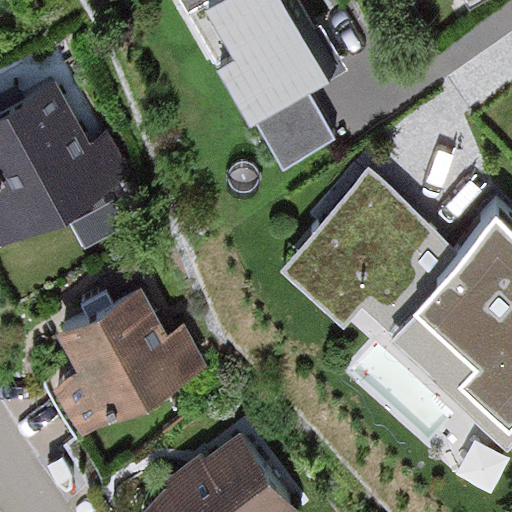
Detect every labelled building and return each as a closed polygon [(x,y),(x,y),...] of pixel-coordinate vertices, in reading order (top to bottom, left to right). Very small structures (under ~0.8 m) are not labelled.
[(308,22),(294,0),(190,0),(186,3),(251,108),(255,105),(304,76),(331,60),(308,22)] [(322,13),(308,22),(331,60),(304,76),(310,85),(351,61),(322,13)] [(0,97),(0,233),(130,164),(106,121),(91,129),(57,67),(23,85),(0,97)] [(0,97),(23,85),(17,75),(0,84),(0,97)] [(310,85),(304,76),(255,105),(286,157),(335,127),(310,85)] [(363,162),(282,255),(343,309),(370,279),(407,311),(397,323),(508,420),(511,415),(511,216),(497,203),(459,246),(363,162)] [(88,303),(57,321),(77,358),(53,371),(82,424),(207,356),(184,314),(167,324),(140,275),(112,289),(88,303)] [(112,289),(108,281),(83,294),(88,303),(112,289)] [(285,511),(301,500),(242,421),(134,501),(142,511),(285,511)]
